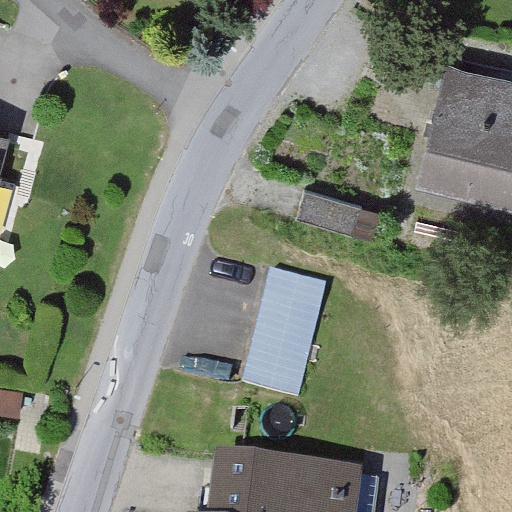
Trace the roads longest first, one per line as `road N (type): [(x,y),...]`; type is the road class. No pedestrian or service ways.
road 1 (residential): [(226,129),(193,200),(83,511)]
road 2 (residential): [(226,129),(58,0)]
road 3 (residential): [(312,0),(226,129)]
